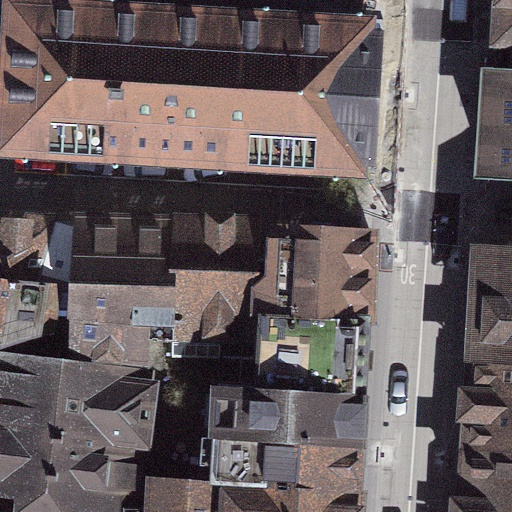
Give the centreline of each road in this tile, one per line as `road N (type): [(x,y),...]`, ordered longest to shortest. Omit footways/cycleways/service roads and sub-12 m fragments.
road 1 (residential): [(432,203),(0,182)]
road 2 (primary): [(407,511),(432,203)]
road 3 (primary): [(432,203),(447,0)]
